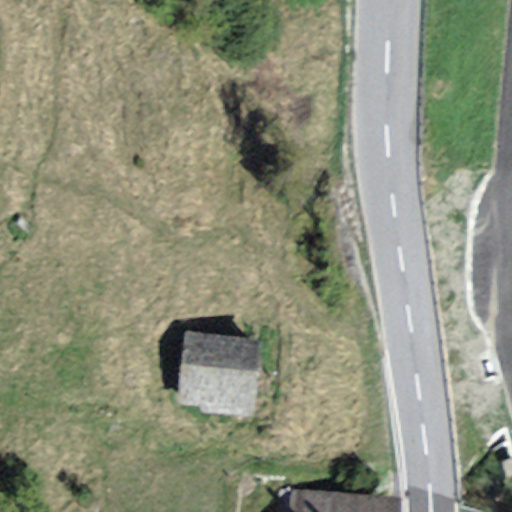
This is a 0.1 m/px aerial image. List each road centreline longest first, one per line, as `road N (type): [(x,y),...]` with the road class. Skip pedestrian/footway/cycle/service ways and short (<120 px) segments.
road 1 (tertiary): [(432,511),(392,204),(388,0)]
road 2 (unclassified): [(511,163),(511,331)]
